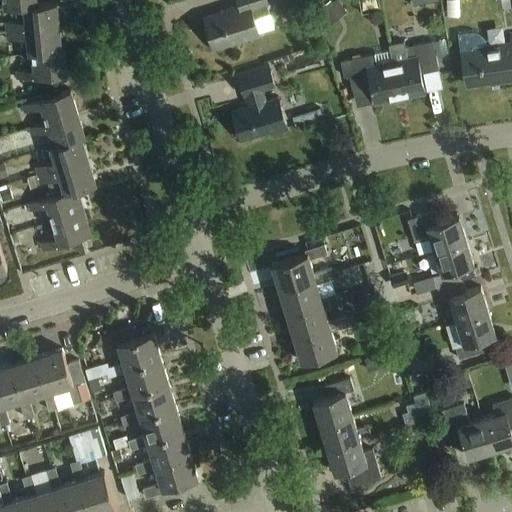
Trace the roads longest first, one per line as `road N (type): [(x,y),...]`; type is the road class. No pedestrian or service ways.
road 1 (residential): [(190,216),(350,169),(511,136)]
road 2 (unclassified): [(277,505),(203,260)]
road 3 (unclassified): [(190,216),(123,0)]
road 4 (residential): [(0,321),(203,260)]
